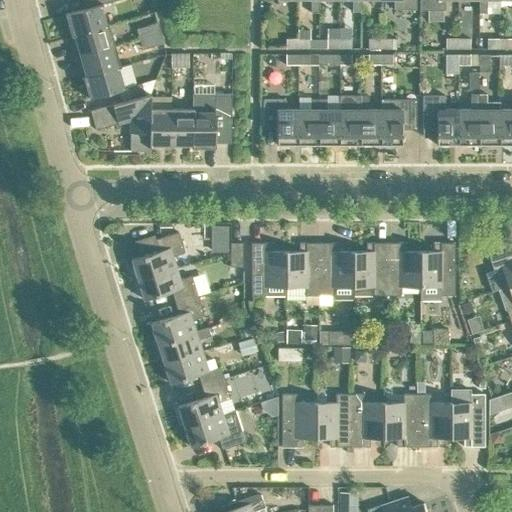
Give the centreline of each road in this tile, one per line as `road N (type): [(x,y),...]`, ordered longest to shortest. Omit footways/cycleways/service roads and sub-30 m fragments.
road 1 (residential): [(71,196),(511,189)]
road 2 (residential): [(162,489),(205,477),(435,476),(462,481),(465,511)]
road 3 (residential): [(162,489),(71,196)]
road 4 (residential): [(71,196),(19,0)]
